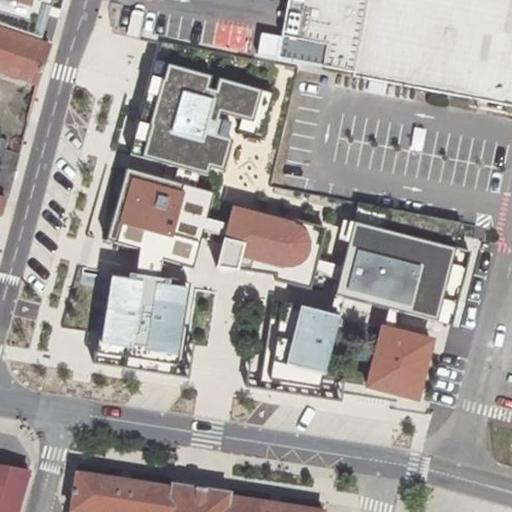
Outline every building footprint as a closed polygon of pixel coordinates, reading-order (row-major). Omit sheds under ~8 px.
[(0,0),(0,9),(31,18),(36,0),(41,0),(49,2),(49,0),(0,0)] [(279,59),(321,68),(352,73),(351,77),(511,107),(511,0),(287,0),(280,36),(260,31),(255,54),(279,59)] [(0,66),(33,77),(44,40),(0,25),(0,66)] [(157,48),(153,62),(209,77),(205,89),(212,91),(216,79),(271,94),(279,59),(255,54),(213,45),(161,34),(157,48)] [(151,72),(128,156),(187,172),(197,175),(206,177),(207,169),(220,172),(229,140),(224,139),(228,124),(216,120),(218,114),(239,120),(236,130),(259,136),(271,94),(216,79),(212,91),(205,89),(209,77),(153,62),(151,72)] [(0,167),(13,171),(18,154),(4,150),(0,165),(0,167)] [(13,171),(0,167),(0,197),(2,198),(6,199),(13,171)] [(124,170),(105,241),(146,254),(145,257),(191,269),(200,238),(200,233),(203,223),(211,194),(193,189),(184,187),(124,170)] [(187,172),(184,187),(193,189),(197,175),(187,172)] [(333,295),(449,326),(468,253),(453,249),(460,223),(356,204),(333,295)] [(221,244),(215,268),(235,271),(235,269),(275,275),(274,280),(308,289),(322,230),(289,221),(288,225),(231,210),(226,229),(223,241),(221,241),(221,244)] [(200,233),(200,238),(221,244),(221,241),(223,241),(226,229),(203,223),(200,233)] [(102,299),(93,353),(172,365),(189,283),(107,272),(102,299)] [(272,300),(261,365),(281,377),(304,373),(321,380),(337,317),(272,300)] [(366,387),(415,400),(430,341),(381,329),(366,387)] [(261,365),(258,389),(316,398),(321,380),(304,373),(281,377),(261,365)] [(0,511),(15,511),(27,471),(0,466),(0,511)] [(314,511),(229,498),(229,494),(203,490),(169,484),(169,489),(77,475),(69,511),(314,511)]
